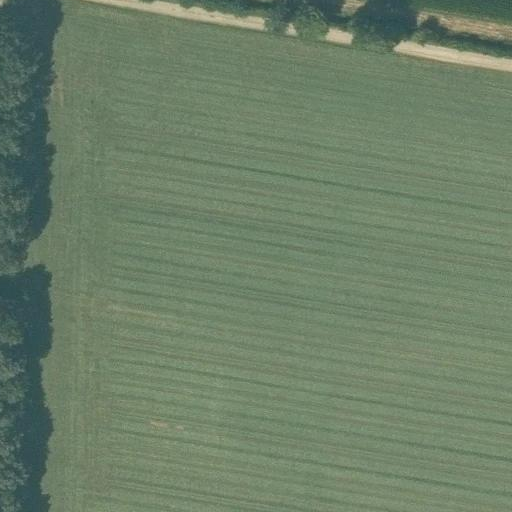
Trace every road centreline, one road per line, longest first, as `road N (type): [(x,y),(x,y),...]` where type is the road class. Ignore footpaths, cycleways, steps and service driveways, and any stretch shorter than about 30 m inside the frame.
road 1 (unclassified): [(0,511),(1,0)]
road 2 (track): [(120,0),(511,66)]
